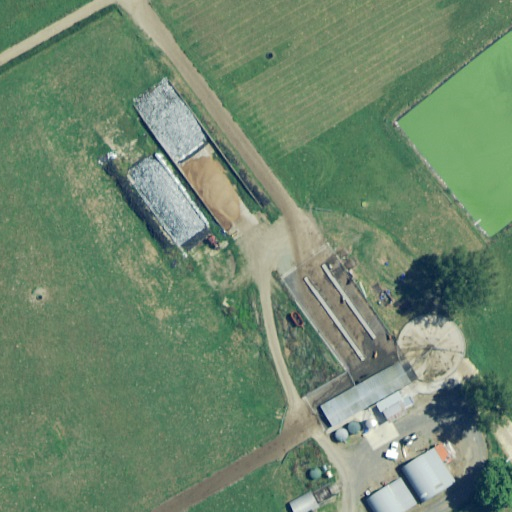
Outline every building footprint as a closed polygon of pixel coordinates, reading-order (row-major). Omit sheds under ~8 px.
[(258,221),(157,75),(128,95),(228,241),(258,221)] [(411,383),(400,364),(322,406),(333,427),(368,408),(373,415),(383,410),(391,424),(408,414),(396,391),(411,383)] [(452,374),(450,373),(449,372),(447,372),(446,371),(445,372),(443,372),(442,373),(441,373),(440,375),(439,376),(438,377),(438,378),(438,380),(438,381),(438,383),(439,384),(440,385),(441,386),(442,387),(443,388),(445,388),(446,388),(448,388),(449,388),(450,387),(452,386),(453,385),(453,384),(454,383),(454,381),(454,380),(454,378),(454,377),(453,376),(452,374)] [(419,383),(408,388),(416,404),(427,398),(419,383)] [(456,483),(435,450),(403,470),(425,503),(456,483)] [(404,511),(417,504),(402,479),(368,500),(375,511),(404,511)] [(309,511),(329,501),(321,487),(301,498),(308,511),(309,511)]
